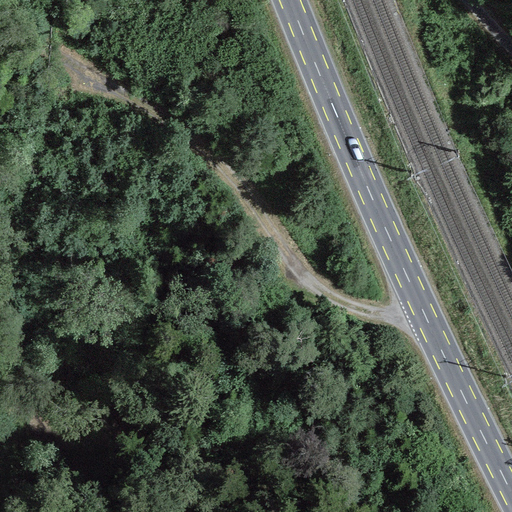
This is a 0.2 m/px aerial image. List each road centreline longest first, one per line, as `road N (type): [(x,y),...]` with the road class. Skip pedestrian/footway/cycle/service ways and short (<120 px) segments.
road 1 (secondary): [(511,495),(376,211),(291,0)]
road 2 (track): [(428,323),(331,296),(297,270),(217,159),(121,88),(0,21)]
road 3 (track): [(0,387),(65,456),(98,511)]
